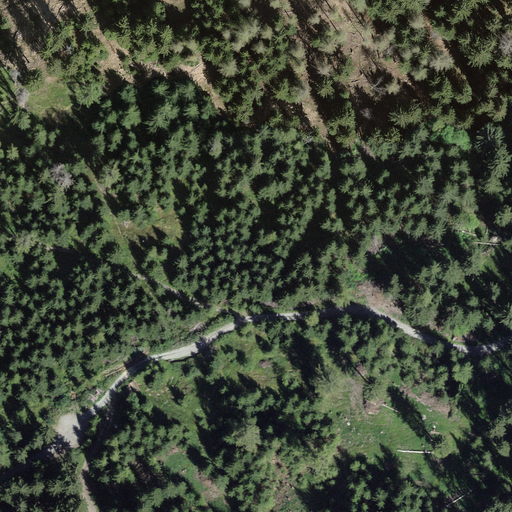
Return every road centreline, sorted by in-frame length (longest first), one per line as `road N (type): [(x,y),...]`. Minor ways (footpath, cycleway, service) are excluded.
road 1 (track): [(0,230),(244,317)]
road 2 (track): [(511,336),(498,345),(451,346),(364,309),(274,317)]
road 3 (track): [(117,383),(141,359),(182,350),(244,317),(274,317)]
road 4 (track): [(0,470),(75,424),(117,383)]
road 5 (track): [(117,383),(85,471),(94,511)]
